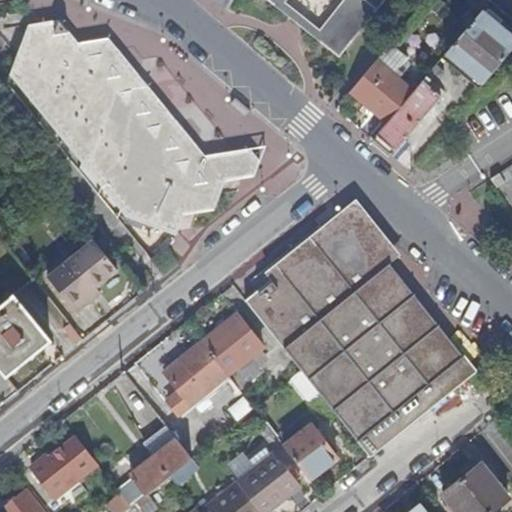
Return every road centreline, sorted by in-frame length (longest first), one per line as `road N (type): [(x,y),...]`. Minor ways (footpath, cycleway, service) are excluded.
road 1 (residential): [(347,157),(0,437)]
road 2 (residential): [(157,0),(347,157)]
road 3 (residential): [(347,157),(511,315)]
road 4 (residential): [(339,511),(477,399)]
